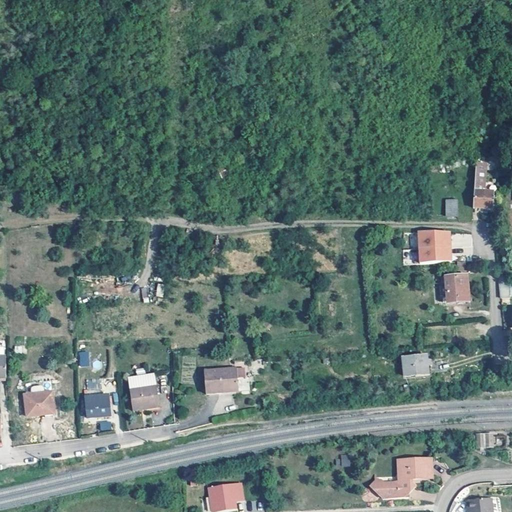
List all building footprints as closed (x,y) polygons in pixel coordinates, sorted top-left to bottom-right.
[(475,153),(472,189),(472,193),(471,206),(490,207),(491,190),(481,189),(483,166),(497,167),(499,155),(475,153)] [(455,215),(455,198),(444,198),(444,215),(455,215)] [(415,233),(417,263),(449,261),(447,231),(415,233)] [(464,268),(463,260),(461,260),(456,260),(456,268),(464,268)] [(467,300),(465,275),(444,277),(446,301),(467,300)] [(511,282),(498,282),(500,304),(508,303),(509,301),(511,300),(511,282)] [(155,296),(162,297),(164,285),(157,283),(155,296)] [(79,351),(79,366),(89,367),(89,352),(79,351)] [(426,374),(425,355),(401,357),(402,376),(426,374)] [(203,369),(205,391),(219,391),(219,388),(236,387),(235,367),(203,369)] [(152,372),(135,374),(137,387),(128,388),(131,408),(157,404),(152,372)] [(137,387),(135,374),(126,376),(128,388),(137,387)] [(86,396),(101,395),(100,378),(85,379),(86,396)] [(52,413),(50,391),(23,395),(25,416),(52,413)] [(108,416),(107,394),(101,395),(86,396),(83,396),(85,418),(108,416)] [(100,431),(112,430),(111,421),(99,422),(100,431)] [(476,433),(476,448),(494,448),(494,433),(476,433)] [(341,467),(351,466),(350,454),(340,455),(341,467)] [(431,478),(431,458),(400,460),(401,478),(397,482),(389,482),(386,483),(381,478),(378,482),(375,479),(370,485),(383,497),(408,496),(408,493),(415,485),(411,481),(411,478),(431,478)] [(243,500),(242,498),(241,485),(211,488),(212,500),(213,511),(232,509),(231,501),(231,499),(230,498),(235,498),(235,499),(235,501),(243,500)] [(492,511),(491,495),(468,497),(468,506),(471,506),(471,511),(492,511)]
